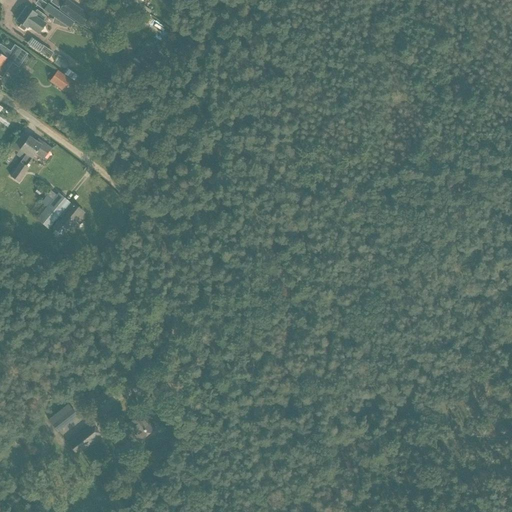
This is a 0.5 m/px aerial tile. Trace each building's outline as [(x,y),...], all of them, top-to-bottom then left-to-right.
[(60,9),(83,26),(89,17),(66,0),(60,9)] [(127,0),(116,0),(141,18),(146,21),(150,15),(145,12),(138,7),(143,0),(135,0),(133,3),(127,0)] [(43,10),(60,22),(58,26),(66,29),(67,27),(69,29),(74,22),(47,4),(43,10)] [(18,28),(23,31),(26,28),(27,29),(28,27),(36,32),(43,23),(42,22),(46,17),(36,10),(34,13),(26,8),(16,21),(20,24),(18,28)] [(27,44),(39,52),(44,46),(31,37),(27,44)] [(0,66),(1,66),(7,70),(12,63),(15,58),(22,62),(27,54),(21,50),(14,45),(10,51),(0,44),(0,66)] [(52,78),(69,90),(67,93),(74,98),(81,89),(57,71),(52,78)] [(22,158),(10,176),(18,182),(25,171),(23,170),(31,159),(35,154),(43,160),(51,149),(41,142),(39,144),(28,137),(22,146),(16,142),(11,149),(17,152),(19,149),(25,154),(22,158)] [(52,201),(37,219),(48,229),(59,216),(61,218),(59,221),(68,228),(81,212),(58,193),(52,201)] [(48,421),(50,424),(49,424),(57,434),(77,417),(67,405),(48,421)] [(126,426),(139,442),(155,430),(142,414),(126,426)] [(84,430),(66,444),(76,455),(93,442),(84,430)] [(143,454),(151,461),(156,456),(148,449),(143,454)]
